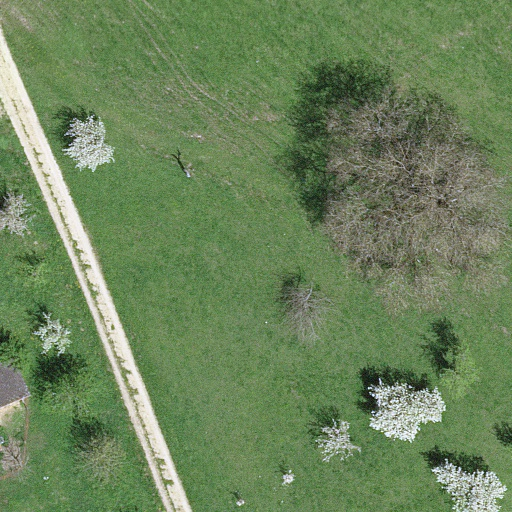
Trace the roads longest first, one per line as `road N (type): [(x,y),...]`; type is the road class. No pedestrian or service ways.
road 1 (track): [(0,15),(92,106),(193,164),(511,305)]
road 2 (track): [(178,511),(0,54)]
